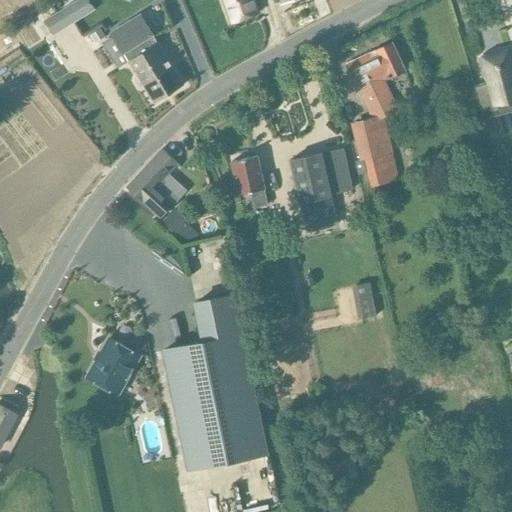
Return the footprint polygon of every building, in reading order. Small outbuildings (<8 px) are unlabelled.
[(90,0),(75,0),(44,17),(53,33),(96,9),(90,0)] [(225,0),(233,22),(258,12),(253,0),(225,0)] [(145,88),(155,103),(184,85),(140,15),(111,34),(138,77),(136,79),(135,82),(140,88),(142,89),(145,88)] [(28,48),(44,36),(31,19),(15,31),(28,48)] [(364,160),(371,186),(398,180),(392,154),(393,153),(384,117),(398,111),(383,81),(405,70),(392,43),(346,65),(359,92),(371,119),(356,122),(365,159),(364,160)] [(475,86),(482,114),(499,110),(498,104),(511,99),(511,49),(511,48),(480,57),(487,83),(475,86)] [(303,216),(335,209),(332,195),(352,190),(343,148),(291,160),(303,216)] [(143,202),(161,218),(174,204),(155,187),(177,163),(162,150),(129,187),(144,201),(143,202)] [(454,151),(433,157),(436,166),(457,160),(454,151)] [(251,192),(254,208),(267,205),(264,189),(265,189),(257,156),(231,161),(239,194),(251,192)] [(180,209),(165,218),(179,243),(195,233),(180,209)] [(357,318),(378,313),(370,281),(349,286),(357,318)] [(204,342),(165,350),(190,469),(268,453),(235,295),(196,303),(204,342)] [(118,394),(140,355),(110,338),(88,377),(118,394)] [(138,395),(142,415),(163,412),(160,392),(138,395)] [(0,446),(17,414),(0,404),(0,446)] [(340,438),(328,439),(332,475),(344,473),(340,438)] [(136,511),(124,440),(97,444),(107,511),(136,511)] [(321,440),(309,441),(313,477),(325,476),(321,440)]
